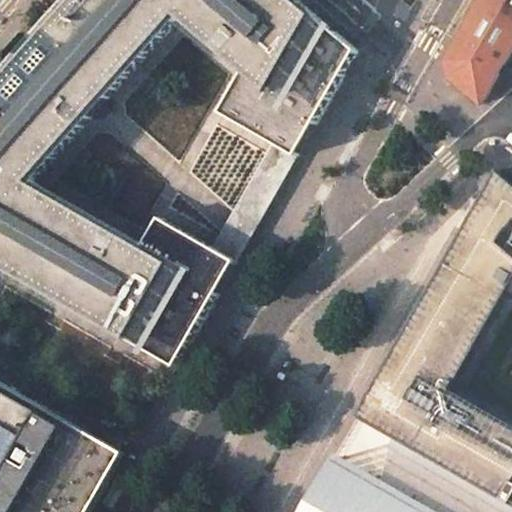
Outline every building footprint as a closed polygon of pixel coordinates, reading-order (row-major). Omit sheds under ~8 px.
[(34,183),(182,17),(246,72),(222,113),(277,145),(288,151),(350,43),(298,0),(74,0),(40,37),(45,42),(27,62),(22,57),(18,61),(0,82),(0,265),(167,362),(228,256),(217,250),(162,219),(146,247),(34,183)] [(483,103),(511,53),(511,1),(510,0),(484,0),(450,62),(452,78),(464,87),(483,103)] [(299,157),(359,51),(350,43),(288,151),(299,157)] [(238,262),(299,157),(288,151),(277,145),(217,250),(228,256),(238,262)] [(511,180),(500,170),(394,359),(451,392),(503,295),(511,303),(511,180)] [(178,368),(238,262),(228,256),(167,362),(178,368)] [(511,427),(451,392),(394,359),(361,418),(419,452),(492,493),(511,504),(511,427)] [(0,511),(87,511),(115,458),(0,390),(0,511)] [(312,511),(429,511),(341,461),(312,511)]
